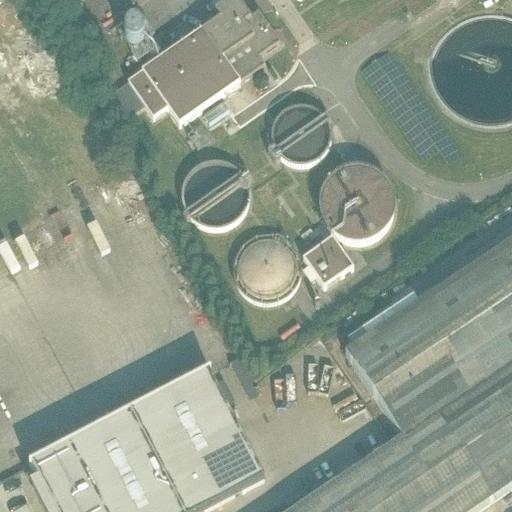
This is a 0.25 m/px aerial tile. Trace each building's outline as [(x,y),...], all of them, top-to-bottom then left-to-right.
[(215,37),(132,93),(156,128),(170,119),(182,135),(261,82),(256,74),(282,56),(258,21),(248,28),(233,6),(206,24),(215,37)] [(272,132),(270,144),(277,164),(287,173),(302,177),(314,175),(320,171),(331,160),(335,139),(327,123),(315,114),(303,112),(283,118),(272,132)] [(185,195),(182,207),(189,227),(199,235),(215,239),(227,237),(233,234),(243,223),(247,202),(239,186),(227,177),(215,174),(196,181),(185,195)] [(321,200),(320,220),(328,235),(338,244),(353,249),(370,246),(385,237),(394,221),(391,195),(381,182),(366,175),(347,175),(331,184),(321,200)] [(511,238),(347,355),(408,442),(309,511),(496,511),(497,511),(511,500),(511,238)] [(234,265),(231,277),(238,297),(248,305),(263,309),(275,307),(282,304),(292,293),(296,272),(288,256),(276,247),(264,245),(244,251),(234,265)] [(336,248),(307,268),(325,293),(353,272),(336,248)] [(205,385),(21,479),(37,511),(224,511),(261,493),(205,385)]
